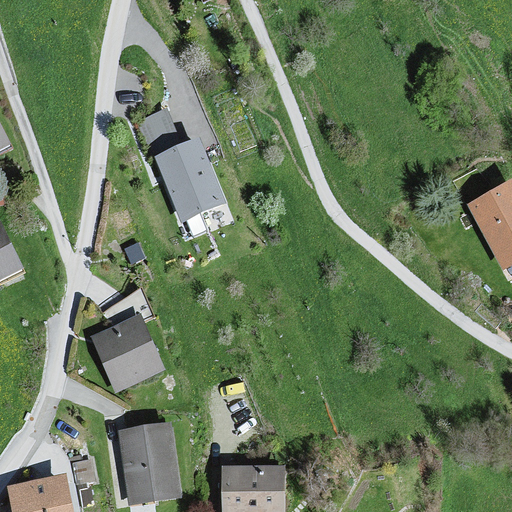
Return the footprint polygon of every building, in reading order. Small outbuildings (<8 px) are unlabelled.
[(225,202),(204,127),(184,133),(176,103),(145,111),(174,216),(225,202)] [(0,109),(0,158),(18,150),(0,109)] [(511,193),(478,212),(511,275),(511,193)] [(15,226),(0,232),(0,287),(35,273),(15,226)] [(154,322),(98,343),(120,400),(175,378),(154,322)] [(182,434),(128,443),(139,511),(193,503),(182,434)] [(293,511),(293,475),(229,476),(230,511),(293,511)] [(87,511),(83,484),(16,497),(19,511),(87,511)]
